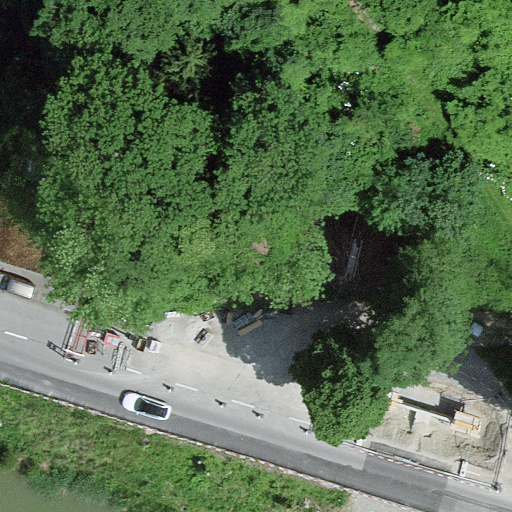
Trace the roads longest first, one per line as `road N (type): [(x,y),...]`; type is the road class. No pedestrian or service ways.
road 1 (secondary): [(511,490),(0,332)]
road 2 (track): [(511,340),(315,322),(140,376)]
